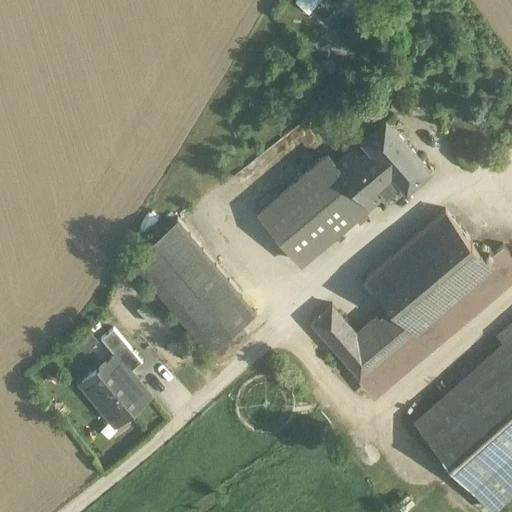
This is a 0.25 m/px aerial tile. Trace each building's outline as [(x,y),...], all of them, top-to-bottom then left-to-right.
[(350,48),(373,36),(362,16),(340,28),(350,48)] [(429,167),(386,118),(362,138),(372,149),(366,154),(359,161),(388,196),(403,183),(407,187),(429,167)] [(328,154),(260,212),(301,261),(368,204),(369,205),(381,196),(384,199),(388,196),(359,161),(366,154),(357,144),(335,162),(328,154)] [(445,209),(366,275),(393,306),(415,331),(494,264),(489,258),(445,209)] [(177,218),(131,257),(209,349),(255,310),(177,218)] [(360,377),(358,379),(374,398),(511,281),(511,255),(503,245),(489,258),(494,264),(415,331),(360,377)] [(359,335),(332,304),(311,321),(360,377),(415,331),(393,306),(359,335)] [(139,333),(127,318),(119,324),(132,339),(139,333)] [(505,343),(416,421),(492,508),(511,490),(511,323),(499,336),(505,343)] [(142,361),(113,327),(101,338),(115,354),(130,371),(142,361)] [(130,371),(115,354),(81,383),(103,409),(107,406),(120,421),(150,396),(130,371)]
